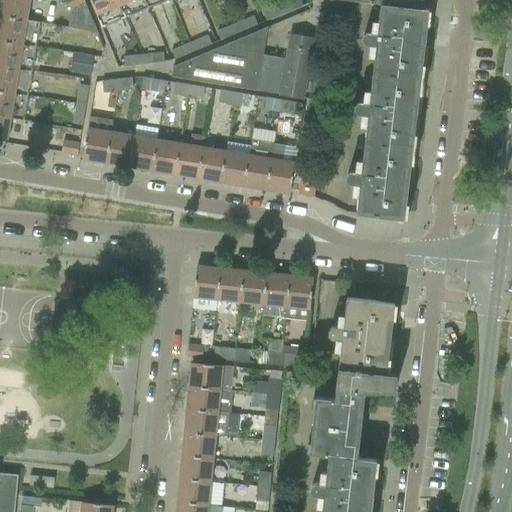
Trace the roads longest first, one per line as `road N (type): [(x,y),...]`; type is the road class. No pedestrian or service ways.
road 1 (residential): [(356,251),(281,218),(0,169)]
road 2 (residential): [(176,238),(148,511)]
road 3 (secondary): [(510,0),(492,260)]
road 4 (residential): [(462,0),(436,257)]
road 5 (residential): [(436,257),(405,511)]
road 6 (secondary): [(492,260),(468,511)]
road 7 (residential): [(176,238),(356,251)]
road 8 (residential): [(0,221),(176,238)]
